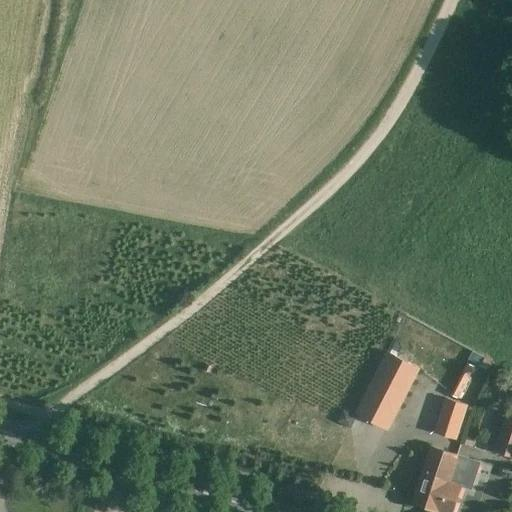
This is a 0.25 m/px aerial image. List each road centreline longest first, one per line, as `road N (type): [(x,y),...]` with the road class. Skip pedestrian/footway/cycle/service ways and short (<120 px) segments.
road 1 (track): [(41,443),(49,417),(254,255),(355,160),(413,76),(449,0)]
road 2 (tertiary): [(268,511),(0,429)]
